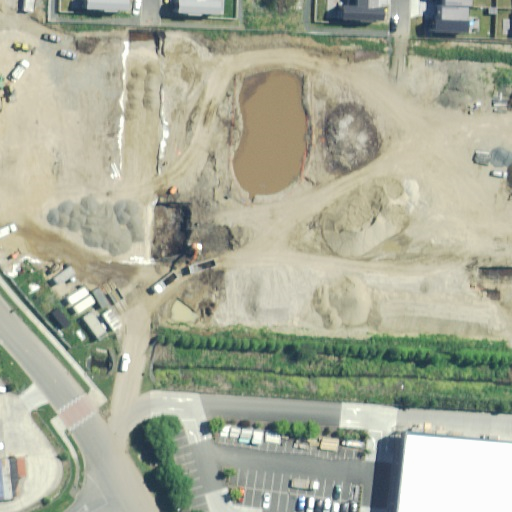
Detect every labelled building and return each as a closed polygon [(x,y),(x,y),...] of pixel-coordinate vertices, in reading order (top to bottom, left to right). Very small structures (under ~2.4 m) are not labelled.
[(221,29),(210,28),(208,62),(225,62),(224,87),(250,88),(250,78),(263,79),(263,87),(280,88),(283,40),(255,39),(254,48),(220,46),(221,29)] [(180,48),(180,30),(160,29),(159,76),(185,77),(186,48),(180,48)] [(319,85),(321,53),(307,52),(308,33),(287,32),(286,48),(293,48),(290,83),(319,85)] [(42,36),(22,35),(21,54),(41,55),(42,36)] [(57,74),(57,79),(66,79),(66,74),(70,74),(71,36),(48,35),(47,73),(57,74)] [(110,44),(78,43),(77,74),(109,75),(110,44)] [(151,53),(124,53),(123,87),(151,87),(151,53)] [(321,53),(319,85),(352,87),(352,93),(374,95),(377,60),(357,59),(357,56),(321,53)] [(432,55),(392,54),(380,54),(380,70),(392,70),(391,97),(431,97),(432,55)] [(472,57),(444,56),(442,97),(470,98),(472,57)] [(505,66),(490,64),(488,88),(503,89),(505,66)] [(88,116),(62,115),(61,132),(56,132),(56,142),(61,143),(60,163),(114,165),(115,135),(87,134),(88,116)] [(199,134),(170,132),(169,149),(160,148),(159,165),(168,165),(167,175),(196,177),(199,134)] [(219,190),(222,133),(201,132),(198,189),(219,190)] [(0,136),(0,168),(14,158),(19,154),(4,133),(0,136)] [(230,134),(227,191),(247,192),(250,134),(230,134)] [(282,185),(282,183),(284,135),(264,134),(261,193),(281,195),(282,185)] [(387,186),(387,135),(349,134),(349,153),(338,153),(338,160),(343,161),(342,185),(387,186)] [(466,180),(467,138),(443,137),(442,153),(430,153),(429,190),(466,191),(466,180)] [(143,170),(144,139),(119,138),(118,169),(143,170)] [(471,138),(470,180),(488,181),(487,192),(504,193),(506,147),(486,146),(486,139),(471,138)] [(310,180),(312,151),(287,149),(285,179),(310,180)] [(429,190),(430,153),(400,151),(399,188),(429,190)] [(0,202),(14,221),(27,212),(26,211),(43,198),(16,161),(0,172),(0,202)] [(335,182),(335,163),(320,163),(320,182),(335,182)] [(111,168),(89,167),(88,201),(110,202),(111,168)] [(194,181),(171,181),(171,194),(152,193),(151,201),(149,201),(148,236),(165,237),(165,226),(193,226),(194,181)] [(281,198),(279,228),(279,235),(310,236),(313,185),(292,184),(292,186),(282,185),(281,195),(281,198)] [(144,189),(114,187),(112,226),(142,228),(144,189)] [(339,192),(315,190),(312,230),(322,254),(346,245),(338,228),(339,192)] [(355,236),(357,193),(348,193),(346,235),(355,236)] [(373,238),(376,195),(369,194),(367,238),(373,238)] [(214,195),(199,195),(198,221),(212,222),(214,195)] [(219,195),(216,229),(222,229),(222,236),(231,236),(231,230),(246,231),(248,197),(219,195)] [(364,235),(366,195),(360,195),(357,235),(364,235)] [(424,253),(428,197),(406,195),(405,215),(392,214),(390,251),(424,253)] [(281,198),(261,196),(256,196),(254,226),(279,228),(281,198)] [(510,199),(479,198),(477,243),(508,244),(510,199)] [(475,203),(444,201),(442,238),(473,239),(475,203)] [(27,212),(14,221),(3,229),(29,265),(53,247),(27,212)] [(34,270),(66,313),(72,308),(75,312),(83,305),(81,302),(89,295),(56,253),(34,270)] [(181,279),(158,277),(156,302),(180,304),(181,279)] [(217,281),(186,277),(181,324),(195,326),(195,332),(211,334),(217,281)] [(251,287),(240,286),(239,295),(237,295),(232,339),(262,342),(264,322),(267,323),(269,297),(266,296),(267,280),(252,279),(251,287)] [(314,296),(314,282),(300,281),(299,295),(314,296)] [(234,283),(222,282),(216,334),(229,336),(234,283)] [(371,334),(373,293),(357,292),(357,294),(344,294),(343,312),(346,312),(344,339),(370,341),(371,334)] [(485,307),(483,335),(485,335),(511,336),(511,294),(486,292),(485,307)] [(0,315),(11,311),(4,293),(0,294),(0,315)] [(269,297),(267,323),(287,325),(290,299),(269,297)] [(401,297),(398,335),(398,340),(423,342),(426,299),(401,297)] [(455,305),(453,345),(471,346),(472,342),(480,342),(481,307),(472,307),(473,298),(456,297),(455,305)] [(290,299),(287,325),(287,331),(310,333),(313,301),(290,299)] [(377,299),(374,334),(396,335),(399,300),(377,299)] [(428,303),(426,342),(425,352),(432,352),(432,343),(448,344),(450,304),(428,303)] [(24,323),(0,320),(0,340),(22,343),(24,323)] [(333,324),(322,323),(321,340),(332,340),(333,324)]
